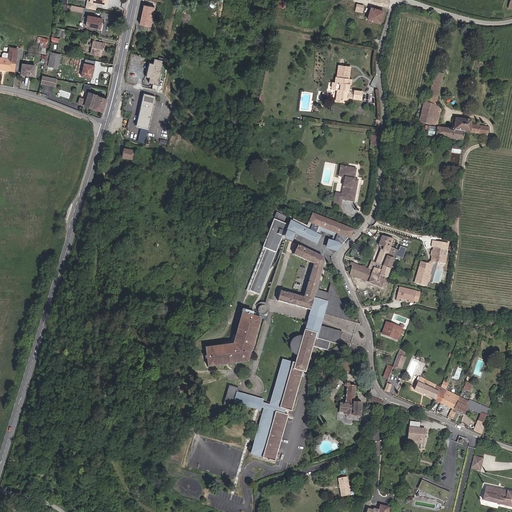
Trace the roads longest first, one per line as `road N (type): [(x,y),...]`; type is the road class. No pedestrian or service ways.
road 1 (residential): [(389,397),(374,380),(368,330),(337,257),(378,197),(378,52),(395,0)]
road 2 (primary): [(105,123),(0,463)]
road 3 (residential): [(389,397),(367,444),(265,486),(258,511)]
road 4 (residential): [(511,448),(389,397)]
road 5 (primary): [(134,0),(105,123)]
